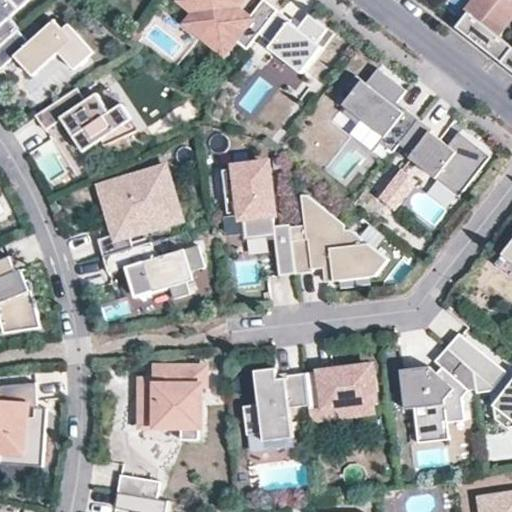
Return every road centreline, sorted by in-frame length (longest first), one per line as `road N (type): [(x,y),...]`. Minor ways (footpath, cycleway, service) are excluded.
road 1 (residential): [(70,511),(77,356),(59,273),(0,146)]
road 2 (residential): [(239,325),(394,318),(416,307),(511,181)]
road 3 (residential): [(366,0),(511,111)]
